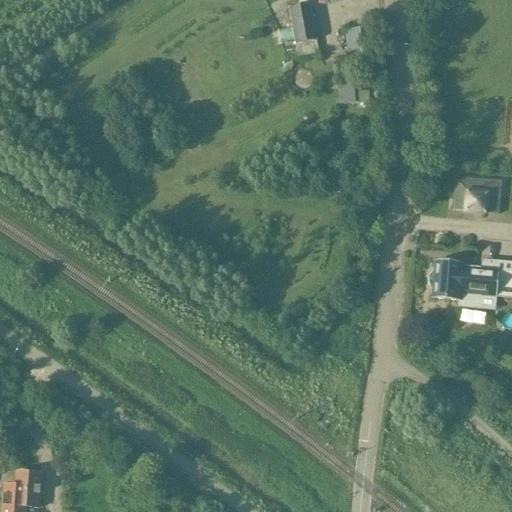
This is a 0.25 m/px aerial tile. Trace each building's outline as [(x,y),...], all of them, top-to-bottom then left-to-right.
[(318,42),(311,5),(289,9),(296,46),(318,42)] [(373,50),(372,29),(347,31),(349,52),(373,50)] [(502,183),(455,179),(452,212),(463,213),(463,216),(488,219),(488,216),(499,217),(502,183)] [(463,269),(463,267),(437,265),(434,298),(458,301),(457,309),(479,311),(480,297),(511,299),(511,273),(497,272),(463,269)] [(17,474),(16,487),(5,487),(3,511),(25,511),(26,508),(39,509),(42,476),(17,474)]
